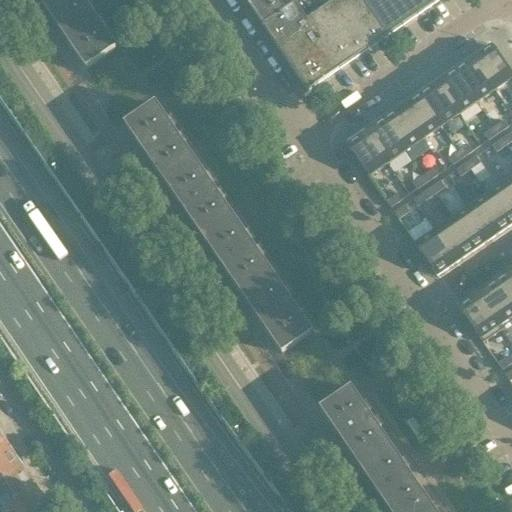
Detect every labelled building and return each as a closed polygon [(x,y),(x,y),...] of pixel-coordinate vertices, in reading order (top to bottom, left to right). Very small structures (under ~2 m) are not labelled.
[(111,54),(79,0),(34,0),(78,73),(111,54)] [(244,0),(262,25),(298,0),(244,0)] [(298,0),(262,25),(307,91),(440,0),(298,0)] [(511,79),(511,77),(491,47),(473,60),(494,92),(511,79)] [(494,92),(473,60),(455,72),(476,104),(494,92)] [(476,104),(455,72),(437,84),(459,116),(476,104)] [(459,116),(437,84),(419,97),(441,128),(459,116)] [(441,128),(419,97),(401,109),(423,140),(441,128)] [(128,120),(278,356),(311,335),(161,99),(128,120)] [(423,140),(401,109),(384,121),(405,153),(423,140)] [(405,153),(384,121),(366,133),(387,165),(405,153)] [(498,135),(508,128),(503,122),(493,128),(498,135)] [(488,142),(498,135),(493,128),(484,135),(488,142)] [(387,165),(366,133),(347,146),(369,178),(387,165)] [(506,147),(511,142),(511,134),(511,133),(501,140),(506,147)] [(496,153),(506,147),(501,140),(491,147),(496,153)] [(462,159),(472,153),(468,146),(458,153),(462,159)] [(452,166),(462,159),(458,153),(448,160),(452,166)] [(470,171),(480,164),(476,158),(466,164),(470,171)] [(460,178),(470,171),(466,164),(456,171),(460,178)] [(427,184),(437,177),(432,170),(422,177),(427,184)] [(417,191),(427,184),(422,177),(412,184),(417,191)] [(435,195),(444,189),(440,182),(430,189),(435,195)] [(511,225),(511,193),(505,183),(487,196),(509,227),(511,225)] [(425,202),(435,195),(430,189),(420,196),(425,202)] [(390,209),(401,202),(396,195),(386,202),(390,209)] [(509,227),(487,196),(469,208),(491,240),(509,227)] [(398,220),(409,213),(404,207),(394,214),(398,220)] [(491,240),(469,208),(451,220),(473,252),(491,240)] [(473,252),(451,220),(434,232),(455,264),(473,252)] [(455,264),(434,232),(415,245),(437,277),(439,275),(455,264)] [(511,271),(495,283),(511,308),(511,271)] [(511,318),(511,308),(495,283),(477,295),(499,327),(511,318)] [(499,327),(477,295),(458,308),(483,344),(501,331),(499,327)] [(501,371),(511,363),(508,357),(497,365),(501,371)] [(439,511),(360,382),(327,402),(393,511),(439,511)] [(0,454),(9,449),(3,441),(4,438),(0,431),(0,454)] [(9,449),(0,454),(0,484),(22,469),(16,460),(18,458),(12,449),(9,449)] [(22,469),(0,484),(0,510),(1,511),(36,489),(30,480),(31,478),(25,469),(22,469)] [(36,489),(1,511),(43,511),(49,508),(43,499),(44,496),(39,489),(36,489)]
